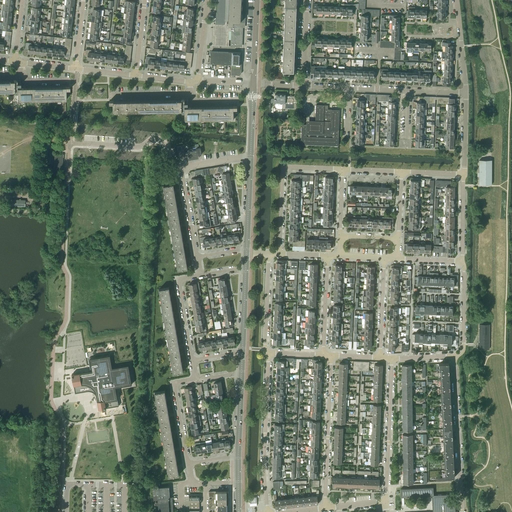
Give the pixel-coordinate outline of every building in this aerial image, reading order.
[(217,0),(218,4),(217,4),(217,12),(216,12),(215,24),(214,24),(213,46),(228,46),(229,31),(231,31),(230,46),(240,47),(241,22),(242,22),(243,0),(217,0)] [(294,73),(294,67),(296,0),(285,0),(283,71),(283,76),(289,76),(289,73),(294,73)] [(314,4),(313,12),(316,12),(316,14),(322,15),(323,6),(317,6),(317,4),(314,4)] [(347,7),(347,15),(353,16),(353,14),(357,14),(357,9),(358,9),(358,6),(353,6),(353,4),(347,4),(347,7)] [(441,18),(445,19),(445,16),(446,16),(446,12),(438,12),(438,18),(434,18),(434,21),(441,21),(441,18)] [(392,20),(392,23),(399,23),(400,24),(400,20),(399,19),(399,17),(397,17),(398,16),(389,15),(389,20),(392,20)] [(359,34),(359,40),(360,40),(360,42),(365,42),(365,40),(367,40),(368,34),(359,34)] [(395,42),(395,47),(399,48),(399,38),(398,37),(399,36),(391,35),(391,41),(392,41),(395,42)] [(321,46),(321,38),(315,38),(315,41),(312,41),(312,49),(315,49),(315,46),(321,46)] [(345,39),(345,47),(351,47),(353,47),(353,42),(351,42),(351,39),(345,39)] [(4,43),(0,42),(0,49),(9,50),(9,47),(3,46),(4,43)] [(442,42),(442,46),(445,46),(445,52),(453,52),(453,48),(452,48),(452,46),(450,46),(450,43),(442,42)] [(33,53),(34,46),(30,46),(31,43),(26,43),(25,48),(25,49),(28,49),(27,53),(33,53)] [(93,60),(94,53),(91,53),(91,50),(86,50),(85,56),(88,57),(87,60),(93,60)] [(211,51),(210,64),(231,65),(231,68),(231,75),(240,76),(240,69),(241,53),(240,53),(213,52),(211,51)] [(146,57),(145,63),(148,63),(148,66),(154,67),(155,60),(155,58),(151,57),(146,57)] [(311,73),(314,73),(313,77),(320,77),(320,69),(317,69),(317,66),(311,66),(311,73)] [(380,70),(379,76),(381,76),(381,80),(387,80),(388,72),(388,70),(388,69),(380,69),(380,70)] [(443,81),(443,85),(450,85),(450,82),(452,82),(452,78),(451,78),(451,76),(452,76),(444,76),(444,81),(443,81)] [(65,100),(65,96),(65,90),(69,90),(69,87),(65,87),(65,88),(19,89),(19,86),(20,85),(20,83),(17,83),(17,80),(14,81),(14,82),(0,82),(0,91),(17,91),(17,95),(13,95),(13,101),(65,100)] [(296,108),(298,108),(298,96),(293,96),(292,98),(285,98),(286,94),(275,94),(274,102),(275,102),(275,104),(275,105),(275,106),(276,107),(276,108),(277,108),(278,108),(282,108),(296,108)] [(363,100),(364,98),(358,98),(358,100),(357,100),(357,106),(364,106),(364,103),(367,103),(367,100),(366,100),(363,100)] [(233,108),(187,109),(186,105),(188,105),(188,103),(185,103),(185,100),(181,100),(181,101),(114,103),(114,101),(109,101),(109,104),(113,104),(113,112),(185,110),(185,114),(181,114),(181,120),(233,119),(233,109),(237,109),(237,106),(233,106),(233,108)] [(301,144),(338,146),(339,130),(338,130),(339,110),(328,110),(328,106),(316,106),(315,125),(302,124),(301,144)] [(387,138),(384,138),(384,141),(387,141),(386,144),(384,144),(384,146),(393,147),(393,145),(394,145),(394,139),(387,138)] [(415,140),(415,146),(415,147),(419,148),(422,148),(422,143),(425,143),(425,140),(422,140),(415,140)] [(196,150),(188,152),(189,159),(198,157),(198,155),(199,154),(201,154),(200,148),(198,148),(196,148),(196,150)] [(55,154),(54,170),(55,170),(62,171),(63,159),(62,159),(62,154),(61,154),(58,154),(55,154)] [(479,160),(479,172),(477,172),(477,177),(479,177),(479,185),(492,185),(492,160),(479,160)] [(221,178),(219,178),(219,180),(221,180),(230,178),(229,173),(228,173),(226,165),(223,166),(224,172),(221,172),(222,174),(221,174),(221,178)] [(195,178),(192,179),(193,185),(201,183),(200,178),(201,177),(201,176),(199,176),(196,177),(195,177),(195,178)] [(410,180),(410,186),(421,187),(422,179),(412,179),(412,180),(410,180)] [(166,202),(176,201),(173,184),(163,186),(166,202)] [(169,219),(179,217),(176,201),(166,202),(169,219)] [(228,218),(227,218),(227,223),(236,222),(236,219),(237,219),(236,213),(229,215),(229,214),(228,214),(228,215),(228,218)] [(172,236),(182,234),(179,217),(169,219),(172,236)] [(385,220),(384,228),(390,228),(390,227),(393,227),(393,218),(385,217),(385,220)] [(207,218),(199,220),(200,225),(205,224),(205,227),(211,226),(210,218),(207,218)] [(323,225),(323,227),(328,228),(329,225),(332,225),(332,219),(323,219),(323,225)] [(240,231),(232,233),(232,234),(233,242),(239,240),(239,237),(241,237),(240,231)] [(175,253),(185,251),(182,234),(172,236),(175,253)] [(205,237),(199,238),(200,243),(203,243),(204,247),(210,246),(209,239),(205,239),(205,237)] [(325,240),(325,248),(331,248),(333,248),(334,241),(328,240),(328,237),(325,237),(325,240)] [(454,247),(454,241),(445,241),(445,247),(448,247),(448,253),(452,253),(453,247),(454,247)] [(404,244),(404,251),(407,251),(407,252),(413,252),(413,244),(413,242),(411,242),(410,244),(404,244)] [(185,251),(175,253),(178,270),(187,268),(185,251)] [(277,260),(276,269),(283,269),(286,269),(286,261),(277,260)] [(392,273),(399,274),(401,274),(402,266),(394,266),(394,268),(392,267),(392,273)] [(450,277),(450,286),(454,286),(458,286),(458,275),(452,274),(452,273),(450,273),(450,274),(450,277)] [(190,290),(200,289),(198,281),(190,283),(191,284),(189,285),(190,290)] [(162,306),(172,304),(169,288),(159,289),(162,306)] [(340,301),(341,295),(334,295),(334,300),(337,301),(336,303),(343,303),(343,301),(340,301)] [(165,323),(175,321),(172,304),(162,306),(165,323)] [(168,340),(177,338),(175,321),(165,323),(168,340)] [(479,324),(479,342),(479,343),(478,343),(478,346),(479,346),(479,349),(489,349),(489,325),(479,324)] [(170,357),(180,355),(177,338),(168,340),(170,357)] [(88,371),(72,374),(73,382),(74,385),(75,393),(87,391),(88,391),(89,391),(90,391),(91,391),(91,392),(92,392),(93,392),(94,393),(95,393),(95,394),(95,395),(96,395),(96,396),(96,397),(97,397),(99,410),(107,408),(110,407),(119,406),(116,387),(132,384),(128,365),(112,368),(110,355),(95,358),(88,359),(90,368),(90,369),(90,370),(89,370),(89,371),(88,371)] [(180,355),(170,357),(173,373),(183,372),(180,355)] [(277,360),(277,367),(285,367),(285,368),(287,368),(287,361),(286,361),(286,358),(281,358),(280,361),(277,360)] [(312,366),(312,368),(314,368),(322,368),(322,362),(319,362),(319,360),(312,360),(312,362),(313,365),(312,366)] [(440,380),(450,380),(449,363),(439,364),(440,380)] [(402,382),(411,381),(411,365),(402,365),(402,382)] [(441,396),(450,396),(450,380),(440,380),(441,396)] [(402,398),(412,398),(411,381),(402,382),(402,398)] [(158,409),(167,407),(165,391),(155,392),(158,409)] [(442,413),(451,412),(450,396),(441,396),(442,413)] [(402,414),(412,414),(412,398),(402,398),(402,414)] [(160,426),(170,424),(167,407),(158,409),(160,426)] [(443,429),(452,428),(451,412),(442,413),(443,429)] [(412,414),(402,414),(403,431),(412,430),(412,414)] [(163,443),(173,441),(170,424),(160,426),(163,443)] [(443,445),(453,445),(452,428),(443,429),(443,445)] [(403,451),(413,451),(412,434),(403,434),(403,451)] [(229,439),(229,440),(225,441),(225,438),(223,438),(223,441),(225,448),(230,447),(230,446),(233,446),(233,438),(229,439)] [(163,443),(165,451),(166,460),(176,458),(173,441),(163,443)] [(444,462),(454,461),(453,445),(443,445),(444,462)] [(403,467),(413,467),(413,451),(403,451),(403,467)] [(166,460),(168,468),(169,477),(179,475),(176,458),(166,460)] [(446,478),(454,477),(454,461),(444,462),(445,478),(446,478)] [(413,467),(403,467),(403,484),(413,483),(413,467)] [(348,487),(348,478),(333,477),(332,486),(336,486),(336,487),(344,487),(348,487)] [(364,487),(364,478),(348,478),(348,487),(351,487),(351,488),(360,488),(360,487),(364,487)] [(364,478),(364,487),(367,488),(376,489),(376,488),(379,488),(380,479),(364,478)] [(155,506),(158,506),(158,511),(173,511),(172,497),(170,497),(169,487),(158,487),(154,487),(154,500),(158,499),(158,502),(155,503),(155,506)] [(432,496),(433,511),(432,511),(457,511),(458,511),(456,511),(455,503),(450,503),(449,494),(434,495),(433,487),(430,487),(401,489),(401,497),(432,496)] [(282,508),(281,499),(277,500),(276,494),(273,494),(274,500),(275,500),(276,508),(282,508)]
